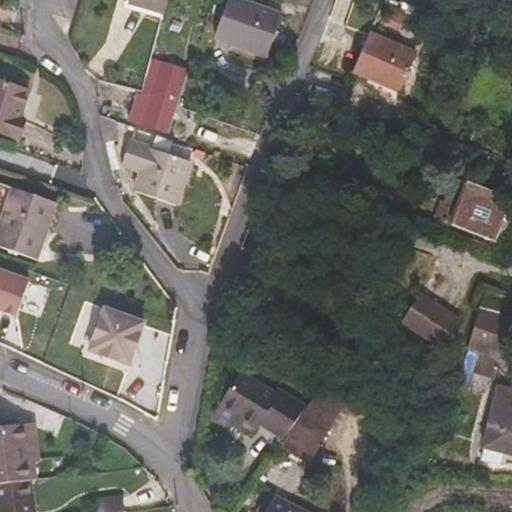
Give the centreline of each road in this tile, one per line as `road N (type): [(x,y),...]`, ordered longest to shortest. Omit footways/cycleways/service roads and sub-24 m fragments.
road 1 (residential): [(51,0),(53,45),(82,82),(104,183),(200,316)]
road 2 (residential): [(328,0),(200,316)]
road 3 (residential): [(167,462),(125,426),(0,370)]
road 4 (residential): [(200,316),(167,462)]
